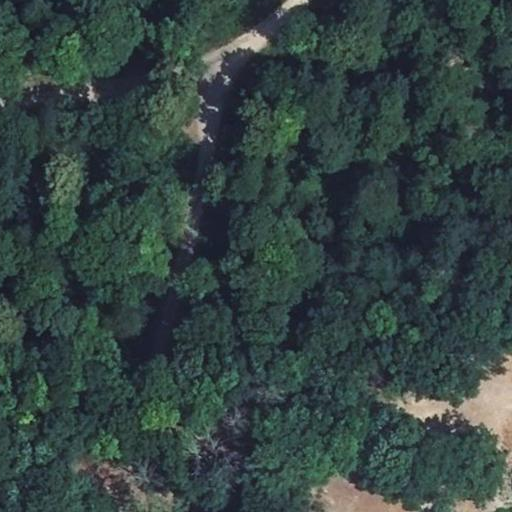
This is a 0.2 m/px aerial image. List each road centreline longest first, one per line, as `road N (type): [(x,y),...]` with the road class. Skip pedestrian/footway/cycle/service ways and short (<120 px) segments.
road 1 (residential): [(12,511),(109,417),(152,353),(231,57)]
road 2 (track): [(300,0),(231,57),(140,82),(0,100)]
